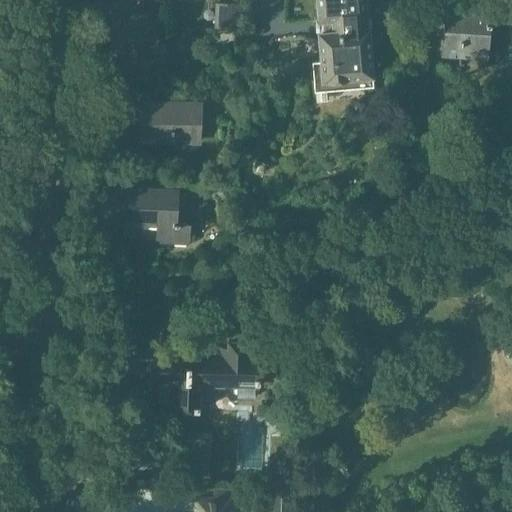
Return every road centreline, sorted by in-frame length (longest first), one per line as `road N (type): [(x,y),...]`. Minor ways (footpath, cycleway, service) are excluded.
road 1 (secondary): [(40,293),(56,0)]
road 2 (secondary): [(32,511),(40,293)]
